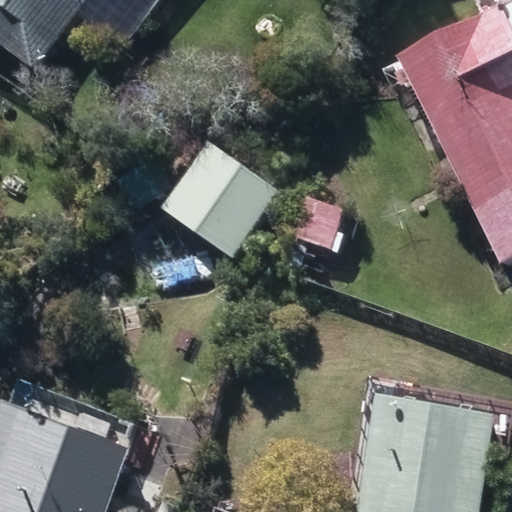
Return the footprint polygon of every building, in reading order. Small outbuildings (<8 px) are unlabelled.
[(139,19),(113,0),(0,0),(0,54),(35,82),(89,14),(123,39),(139,19)] [(417,98),(508,274),(511,271),(511,22),(510,24),(507,21),(386,84),(399,108),(417,98)] [(290,269),(326,280),(333,260),(340,262),(347,242),(355,244),(361,227),(347,222),(348,219),(310,207),(290,269)] [(0,511),(109,511),(132,447),(122,444),(131,419),(37,386),(30,404),(12,398),(0,430),(0,511)] [(361,511),(483,511),(500,413),(380,393),(361,511)]
